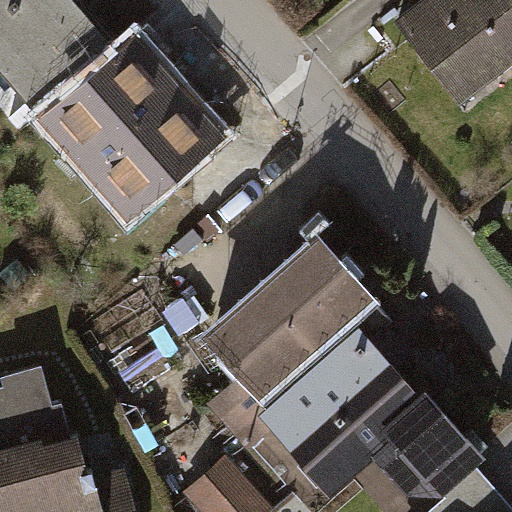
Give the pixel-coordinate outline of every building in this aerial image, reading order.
[(0,0),(0,84),(31,119),(109,53),(61,0),(0,0)] [(511,75),(511,0),(443,0),(402,31),(462,113),(511,75)] [(226,153),(128,37),(109,53),(31,119),(129,234),(226,153)] [(384,312),(318,236),(208,331),(238,366),(206,394),(308,511),(383,447),(422,492),(471,449),(366,328),(384,312)] [(0,511),(137,511),(125,465),(93,474),(80,426),(62,431),(45,368),(0,379),(0,511)] [(268,511),(276,505),(229,450),(184,488),(204,511),(268,511)] [(511,511),(511,505),(476,464),(420,511),(511,511)]
